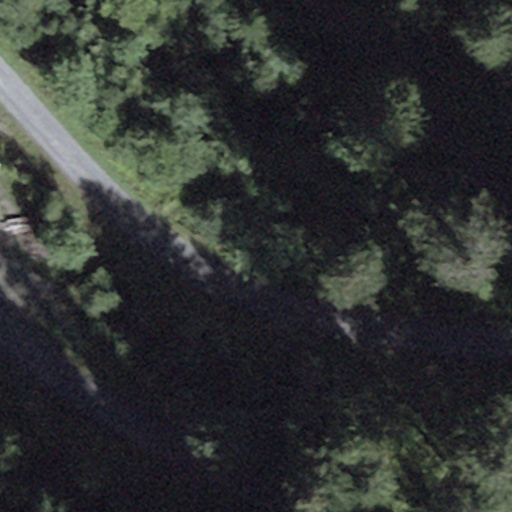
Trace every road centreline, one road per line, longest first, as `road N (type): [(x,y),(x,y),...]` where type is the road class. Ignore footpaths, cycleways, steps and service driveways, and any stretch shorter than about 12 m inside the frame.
road 1 (track): [(511,348),(371,332),(188,268),(103,195),(0,83)]
road 2 (track): [(0,332),(129,433),(293,511)]
road 3 (track): [(511,179),(471,152),(310,0)]
